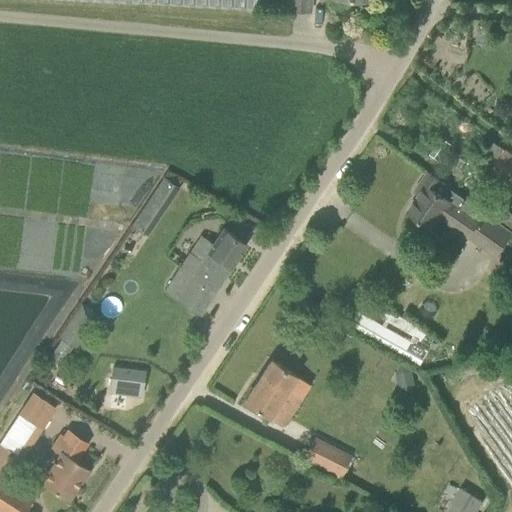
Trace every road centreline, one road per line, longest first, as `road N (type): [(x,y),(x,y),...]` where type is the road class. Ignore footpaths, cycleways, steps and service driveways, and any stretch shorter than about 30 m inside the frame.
road 1 (unclassified): [(102,511),(391,77)]
road 2 (unclassified): [(0,18),(341,50),(391,77)]
